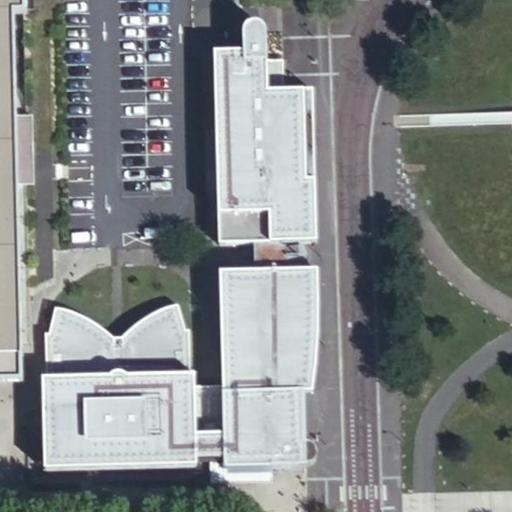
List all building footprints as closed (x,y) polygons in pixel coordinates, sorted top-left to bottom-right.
[(30,0),(0,0),(0,381),(28,380),(22,171),(18,18),(31,18),(30,0)] [(255,43),(255,50),(276,50),(276,37),(276,31),(275,29),(274,27),(271,25),(268,24),(265,24),(262,25),(259,27),(256,30),(255,32),(255,36),(255,43)] [(228,249),(262,248),(292,247),(322,247),(319,94),(293,94),(293,64),(276,64),(276,50),(255,50),(255,56),(224,57),(226,138),(231,138),(232,178),(237,178),(237,197),(233,197),(233,218),(228,218),(228,249)] [(226,138),(228,218),(233,218),(233,197),(237,197),(237,178),(232,178),(231,138),(226,138)] [(121,465),(211,464),(212,485),(274,482),(274,469),(282,469),(298,469),(311,468),(312,460),(320,454),(320,444),(310,438),(325,438),(324,404),(323,385),(316,384),(320,353),(320,299),(320,267),(304,267),(277,267),(257,267),(224,268),(226,382),(226,391),(197,392),(197,382),(197,369),(193,369),(192,345),(192,331),(185,330),(181,305),(171,308),(157,314),(149,318),(142,322),(133,328),(128,332),(123,337),(123,344),(113,344),(114,338),(113,336),(112,334),(106,331),(101,327),(95,323),(87,319),(69,310),(58,306),(51,334),(46,334),(48,379),(42,380),(44,411),(48,411),(50,466),(121,465)]
